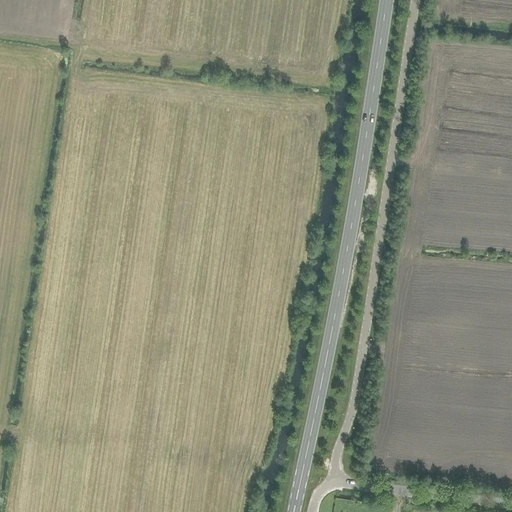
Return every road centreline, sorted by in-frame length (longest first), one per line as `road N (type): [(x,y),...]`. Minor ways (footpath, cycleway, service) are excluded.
road 1 (primary): [(293,511),(386,0)]
road 2 (unclassified): [(334,482),(415,0)]
road 3 (unclassified): [(334,482),(511,504)]
